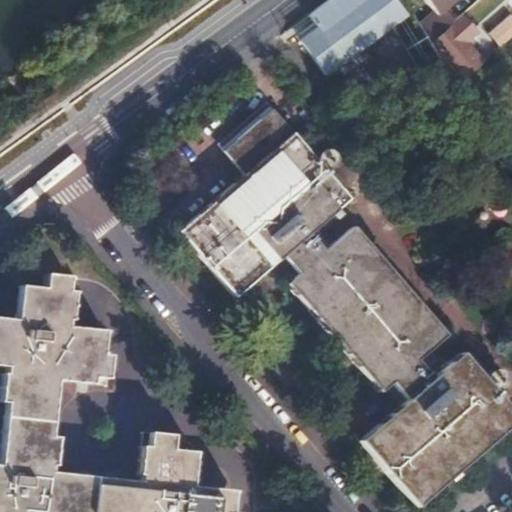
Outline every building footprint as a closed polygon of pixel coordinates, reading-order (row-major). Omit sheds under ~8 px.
[(331,0),(292,29),(328,76),(405,16),(392,0),(331,0)] [(425,0),(438,15),(445,10),(456,0),(425,0)] [(438,15),(424,28),(433,39),(454,20),(445,10),(438,15)] [(475,30),(461,15),(454,20),(433,39),(428,44),(431,47),(453,72),(462,83),(483,64),(463,41),(475,30)] [(498,47),(511,36),(511,19),(509,15),(486,33),(498,47)] [(433,39),(424,28),(418,32),(428,44),(433,39)] [(245,176),(293,134),(273,110),(224,152),(245,176)] [(348,199),(293,134),(245,176),(178,232),(235,298),(282,257),(286,262),(297,275),(286,284),(379,392),(390,383),(402,397),(407,401),(359,442),(416,507),(511,424),(511,412),(462,354),(433,378),(427,372),(417,360),(445,336),(352,228),(324,252),(309,234),(348,199)] [(93,511),(97,478),(49,473),(50,466),(55,466),(58,438),(49,436),(55,380),(106,386),(110,356),(103,355),(106,331),(66,327),(67,320),(70,320),(76,278),(46,274),(44,289),(21,287),(16,321),(0,319),(0,366),(7,367),(6,375),(3,374),(0,392),(0,402),(6,403),(0,448),(0,511),(93,511)] [(110,480),(106,511),(223,511),(225,491),(191,487),(193,452),(171,450),(172,436),(141,432),(136,475),(141,475),(140,483),(110,480)] [(97,478),(93,511),(106,511),(110,480),(97,478)]
